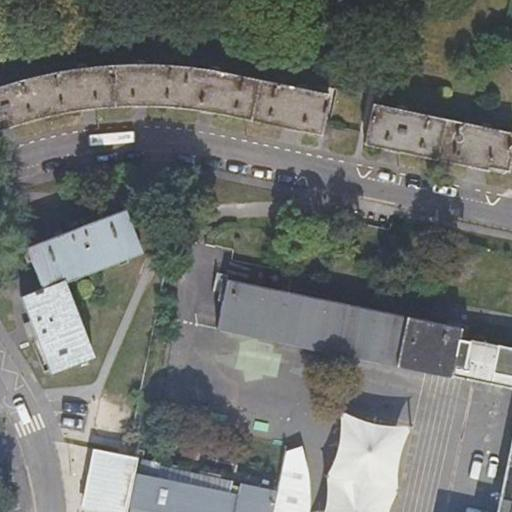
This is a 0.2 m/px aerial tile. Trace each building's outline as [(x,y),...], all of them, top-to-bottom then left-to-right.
[(170,85),(171,67),(150,67),(149,66),(149,64),(148,63),(147,62),(146,62),(145,61),(144,61),(143,60),(142,60),(140,60),(139,61),(138,61),(137,62),(136,63),(136,64),(135,65),(135,66),(113,66),(116,109),(135,108),(163,107),(184,109),(186,91),(181,91),(181,86),(170,85)] [(116,109),(113,66),(89,69),(89,68),(88,67),(87,66),(86,65),(85,65),(84,64),(82,64),(81,64),(80,64),(79,65),(78,65),(77,66),(76,67),(75,68),(75,70),(42,77),(50,118),(116,109)] [(251,122),(259,82),(224,76),(224,75),(224,74),(224,72),(223,71),(223,70),(222,70),(221,69),(220,68),(219,68),(218,68),(217,68),(215,68),(214,68),(213,69),(212,70),(212,71),(211,72),(171,67),(170,85),(181,86),(181,91),(186,91),(184,109),(211,114),(251,122)] [(0,130),(17,125),(50,118),(42,77),(0,89),(0,130)] [(295,89),(259,82),(251,122),(292,131),(321,136),(329,96),(309,92),(309,91),(308,90),(308,89),(307,88),(307,87),(306,86),(305,85),(303,85),(302,84),(301,84),(300,85),(299,85),(297,85),(297,86),(296,87),(295,88),(295,89)] [(365,145),(437,162),(446,122),(408,113),(408,112),(408,111),(407,110),(407,109),(406,108),(405,107),(404,106),(403,105),(402,105),(401,105),(399,105),(398,106),(397,106),(396,107),(395,108),(394,109),(394,110),(372,106),(365,145)] [(490,168),(510,173),(511,163),(511,152),(511,146),(511,135),(492,131),(492,130),(493,129),(492,128),(492,126),(491,125),(491,124),(490,124),(489,123),(488,123),(487,122),(485,122),(484,122),(483,123),(482,123),(481,124),(480,125),(479,126),(479,127),(479,128),(446,122),(437,162),(488,173),(490,168)] [(65,283),(142,254),(127,213),(28,250),(44,290),(23,297),(54,371),(95,357),(65,283)] [(316,310),(461,340),(461,331),(229,282),(220,329),(308,349),(316,310)] [(511,511),(511,350),(461,340),(316,310),(308,349),(452,379),(453,377),(511,389),(511,450),(498,511),(511,511)] [(350,388),(345,409),(413,425),(418,404),(350,388)] [(396,511),(414,428),(340,413),(319,511),(396,511)] [(276,511),(280,493),(278,493),(243,485),(241,497),(231,495),(234,483),(142,463),(139,477),(138,476),(131,510),(133,510),(132,511),(276,511)]
